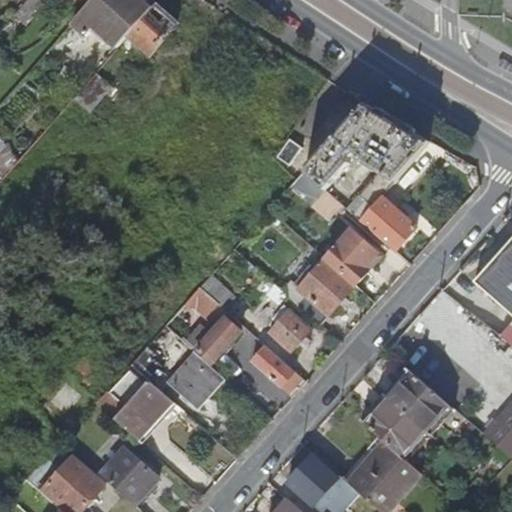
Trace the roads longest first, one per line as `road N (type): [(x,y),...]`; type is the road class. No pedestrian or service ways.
road 1 (residential): [(511,173),(212,511)]
road 2 (secondary): [(288,0),(511,148)]
road 3 (secondary): [(511,92),(355,0)]
road 4 (unknown): [(413,284),(510,378)]
